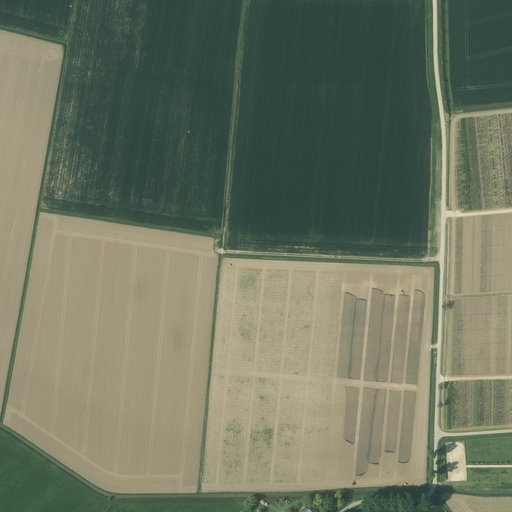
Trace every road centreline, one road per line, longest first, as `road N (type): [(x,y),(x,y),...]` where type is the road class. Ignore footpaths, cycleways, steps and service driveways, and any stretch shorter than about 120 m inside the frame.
road 1 (unclassified): [(436,434),(443,210),(437,0)]
road 2 (unclassified): [(342,511),(362,501),(430,493),(436,434)]
